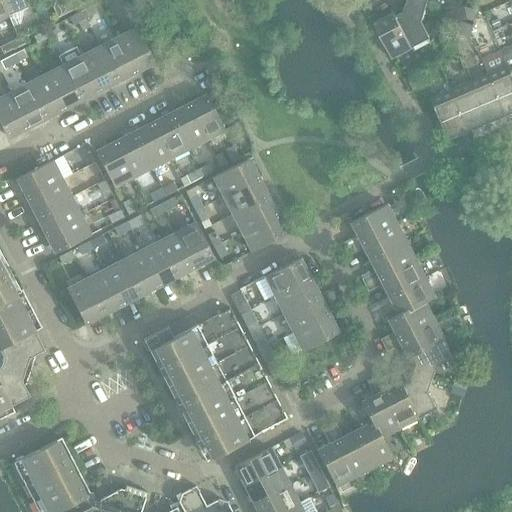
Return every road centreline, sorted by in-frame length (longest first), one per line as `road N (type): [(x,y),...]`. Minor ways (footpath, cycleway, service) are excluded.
road 1 (residential): [(215,463),(350,391),(374,340),(318,224)]
road 2 (residential): [(77,364),(318,224)]
road 3 (residential): [(0,168),(174,90)]
road 4 (residential): [(77,364),(0,212)]
road 5 (residential): [(188,474),(104,445),(85,404)]
